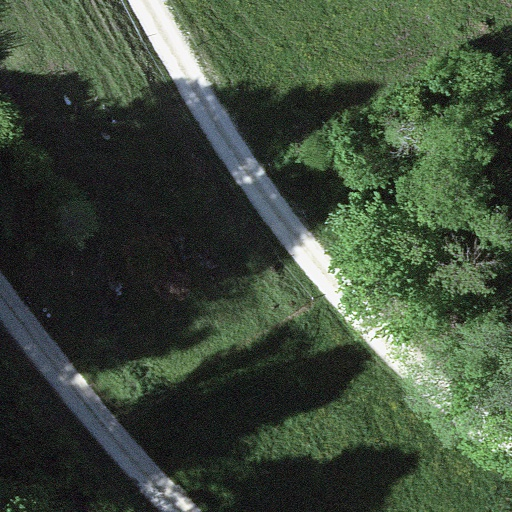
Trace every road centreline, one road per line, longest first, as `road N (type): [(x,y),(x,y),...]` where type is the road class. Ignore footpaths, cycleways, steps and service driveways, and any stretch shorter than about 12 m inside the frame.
road 1 (track): [(511,443),(371,332),(308,267),(247,183),(152,0)]
road 2 (track): [(0,295),(179,511)]
